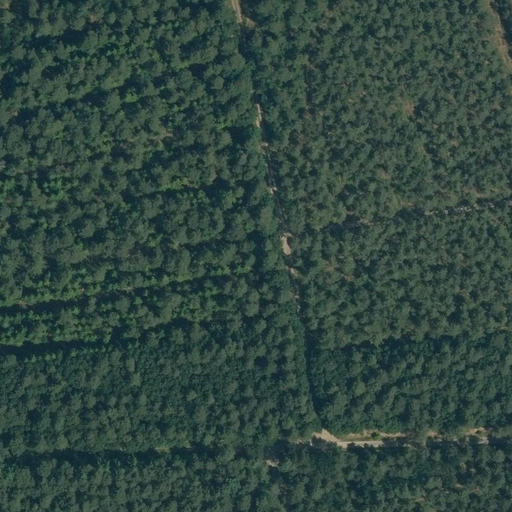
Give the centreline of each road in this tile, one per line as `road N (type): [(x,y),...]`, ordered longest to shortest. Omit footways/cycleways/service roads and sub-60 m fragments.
road 1 (track): [(316,460),(217,0)]
road 2 (unclassified): [(281,462),(0,472)]
road 3 (track): [(0,284),(159,242),(266,225)]
road 4 (unclassified): [(511,454),(281,462)]
